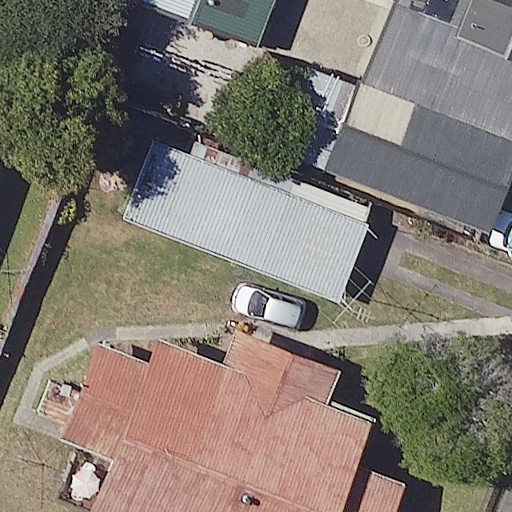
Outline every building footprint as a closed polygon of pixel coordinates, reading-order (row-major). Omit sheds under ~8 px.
[(147,0),(245,37),(259,0),(147,0)] [(511,0),(464,0),(459,13),(511,36),(511,0)] [(511,132),(511,56),(427,26),(404,90),(333,64),(302,150),(482,216),(511,132)] [(369,200),(151,116),(116,205),(334,290),(369,200)] [(328,351),(219,308),(201,352),(90,308),(47,416),(103,438),(76,508),(84,511),(375,511),(394,465),(344,445),(360,404),(314,385),(328,351)]
